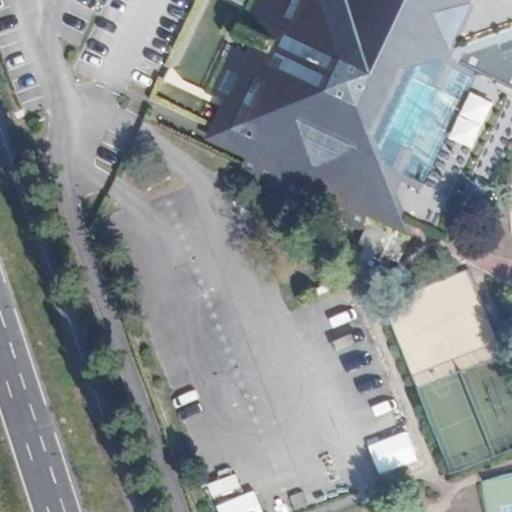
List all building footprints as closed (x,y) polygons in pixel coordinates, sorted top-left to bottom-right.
[(511,0),(261,0),(257,8),(213,100),(224,105),(237,111),(224,143),(253,156),(246,169),(242,179),(260,188),(365,237),(369,227),(374,216),(410,232),(461,256),(464,258),(511,271),(511,0)] [(224,143),(237,111),(224,105),(203,149),(246,169),(253,156),(224,143)] [(410,232),(374,216),(369,227),(404,244),(410,232)] [(401,273),(411,251),(371,233),(361,254),(367,257),(360,272),(388,285),(395,270),(401,273)] [(371,441),(377,472),(418,464),(412,433),(371,441)] [(220,511),(263,511),(256,491),(218,504),(220,511)]
